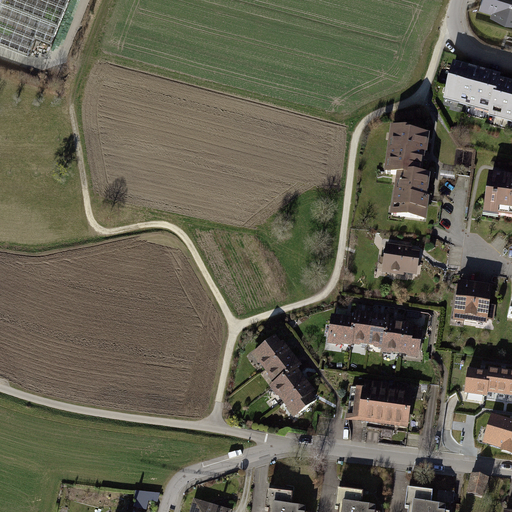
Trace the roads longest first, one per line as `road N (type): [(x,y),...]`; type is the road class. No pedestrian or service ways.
road 1 (track): [(59,68),(94,226),(169,226),(184,237),(233,327),(212,426)]
road 2 (track): [(456,23),(427,89),(371,114),(356,132),(330,288),(233,327)]
road 3 (residential): [(167,511),(186,476),(279,444),(511,471)]
road 4 (track): [(279,444),(212,426),(53,404),(0,387)]
